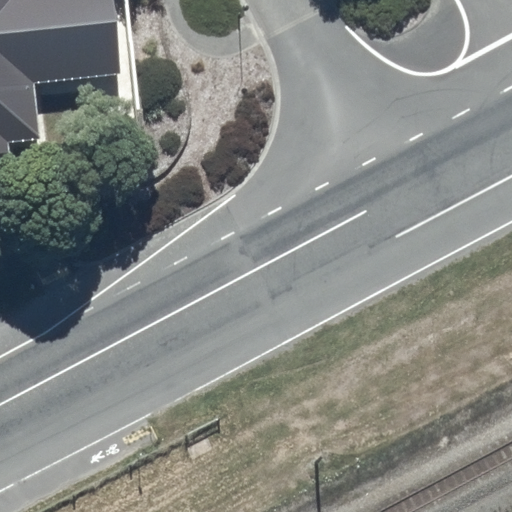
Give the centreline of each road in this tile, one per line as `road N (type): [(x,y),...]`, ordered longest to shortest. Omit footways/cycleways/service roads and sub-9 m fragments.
road 1 (secondary): [(0,408),(393,201)]
road 2 (residential): [(393,201),(288,0)]
road 3 (secondary): [(393,201),(511,139)]
